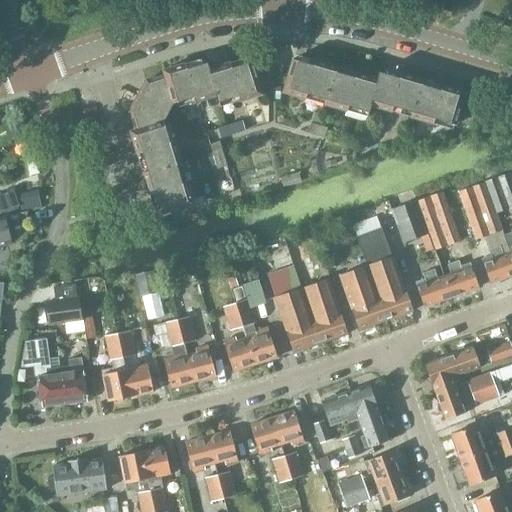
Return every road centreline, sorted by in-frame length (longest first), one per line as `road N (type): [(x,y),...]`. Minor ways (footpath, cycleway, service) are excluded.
road 1 (residential): [(395,349),(185,412),(0,443)]
road 2 (residential): [(0,411),(10,330),(65,210),(63,157),(32,73)]
road 3 (tertiary): [(32,73),(165,26),(282,11)]
road 4 (tertiary): [(511,62),(349,16),(282,11)]
road 5 (residential): [(455,511),(395,349)]
road 6 (residential): [(511,307),(395,349)]
